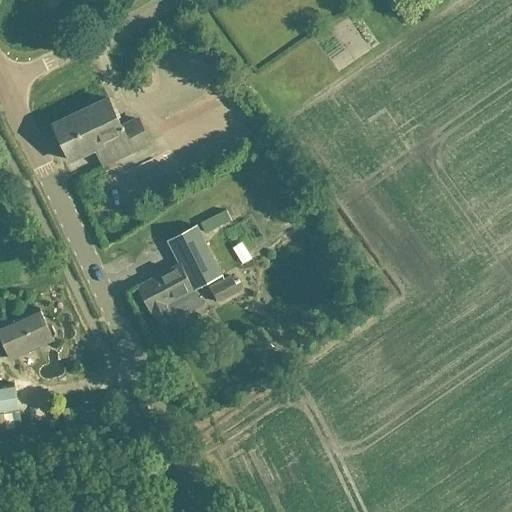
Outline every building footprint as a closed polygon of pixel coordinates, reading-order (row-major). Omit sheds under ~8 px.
[(52,125),(70,161),(95,149),(102,164),(147,143),(136,120),(119,128),(105,100),(52,125)] [(163,307),(221,275),(195,227),(165,243),(177,265),(135,288),(149,315),(150,314),(157,329),(171,321),(163,307)] [(243,263),(254,258),(246,239),(235,244),(243,263)] [(231,277),(208,289),(217,305),(240,293),(231,277)] [(0,325),(0,357),(5,356),(7,361),(51,342),(50,341),(53,336),(49,327),(44,325),(37,309),(0,325)] [(0,415),(18,412),(13,385),(0,387),(0,415)]
